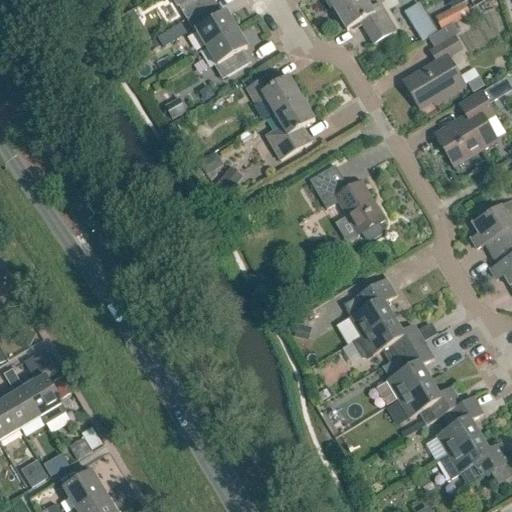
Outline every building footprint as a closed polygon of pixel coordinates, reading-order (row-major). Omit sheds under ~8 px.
[(193,0),(179,9),(187,21),(211,6),(207,0),(193,0)] [(325,0),(333,12),(352,0),(325,0)] [(370,11),(364,0),(352,0),(333,12),(346,34),(360,25),(374,48),(396,34),(379,6),(370,11)] [(442,0),(449,10),(465,0),(442,0)] [(416,5),(399,14),(415,42),(432,34),(416,5)] [(219,19),(211,6),(187,21),(195,35),(196,34),(206,51),(237,32),(226,14),(219,19)] [(442,33),(470,18),(463,6),(435,21),(442,33)] [(123,34),(136,27),(130,16),(117,23),(123,34)] [(173,44),(184,37),(178,28),(167,35),(173,44)] [(240,55),(248,51),(237,32),(206,51),(217,68),(215,69),(223,82),(247,68),(240,55)] [(448,61),(462,53),(455,41),(431,55),(438,65),(404,85),(420,112),(433,104),(435,107),(465,89),(448,61)] [(268,79),(247,92),(257,108),(265,103),(274,118),(302,102),(289,81),(275,89),(268,79)] [(479,81),(468,88),(473,96),(484,90),(479,81)] [(494,89),(482,96),(488,107),(500,100),(494,89)] [(453,169),(496,144),(484,123),(494,117),(482,96),(460,109),(467,120),(436,139),(453,169)] [(173,123),(187,115),(179,101),(165,109),(173,123)] [(302,102),(274,118),(281,130),(266,139),(281,164),(312,146),(303,131),(315,124),(302,102)] [(206,178),(223,168),(216,156),(199,167),(206,178)] [(379,227),(386,223),(362,183),(349,191),(335,169),(310,184),(327,213),(338,206),(358,240),(362,237),(365,242),(370,244),(382,237),(382,232),(379,227)] [(228,198),(242,180),(230,170),(216,189),(228,198)] [(487,247),(492,257),(511,245),(511,217),(511,215),(511,214),(511,204),(474,226),(482,240),(474,245),(478,252),(487,247)] [(511,245),(492,257),(498,267),(490,272),(495,279),(503,275),(511,289),(511,288),(511,245)] [(397,300),(387,283),(344,309),(351,321),(350,322),(361,341),(394,321),(386,307),(397,300)] [(394,321),(361,341),(354,346),(363,362),(369,363),(382,355),(389,366),(400,360),(424,346),(414,329),(403,335),(394,321)] [(308,344),(312,330),(297,327),(294,340),(308,344)] [(30,349),(36,337),(22,329),(15,341),(30,349)] [(432,384),(423,369),(434,363),(424,346),(400,360),(407,372),(387,384),(399,404),(432,384)] [(66,414),(61,406),(44,377),(43,377),(32,359),(23,364),(34,382),(22,390),(22,391),(40,419),(44,427),(66,414)] [(19,431),(40,419),(22,391),(22,390),(11,371),(3,376),(14,394),(2,401),(2,402),(2,403),(19,431)] [(432,384),(399,404),(410,423),(419,417),(426,429),(449,416),(462,408),(452,391),(440,398),(432,384)] [(322,404),(330,399),(326,392),(318,397),(322,404)] [(0,442),(19,431),(2,403),(2,402),(2,401),(0,398),(0,442)] [(449,458),(481,439),(472,425),(484,418),(474,401),(462,408),(449,416),(457,428),(437,439),(448,458),(449,458)] [(69,450),(77,464),(91,455),(91,454),(102,448),(92,430),(81,436),(83,441),(69,450)] [(448,458),(439,463),(451,483),(461,477),(468,489),(487,478),(488,478),(491,476),(498,487),(511,478),(511,465),(511,464),(501,447),(489,454),(481,439),(449,458),(448,458)] [(75,511),(104,495),(92,473),(61,491),(73,511),(75,511)] [(471,506),(479,502),(472,492),(465,496),(471,506)] [(114,511),(104,495),(75,511),(114,511)]
